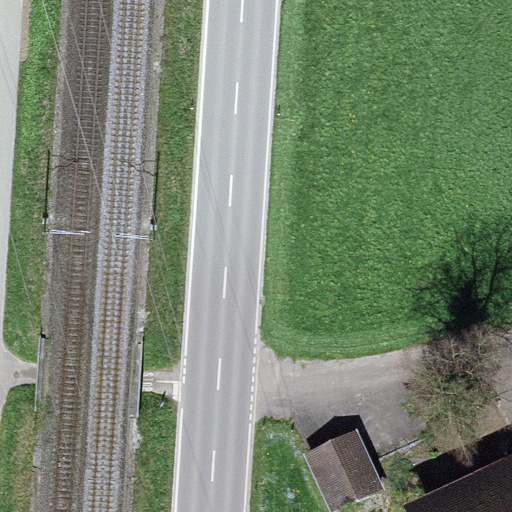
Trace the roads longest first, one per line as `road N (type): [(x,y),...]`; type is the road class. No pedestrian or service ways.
road 1 (secondary): [(243,0),(211,511)]
road 2 (track): [(511,364),(330,393),(139,381)]
